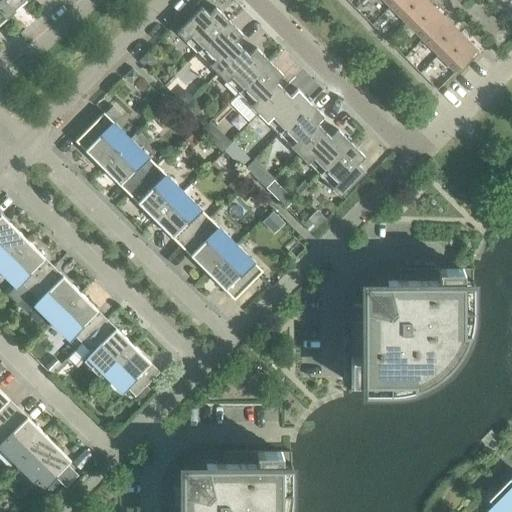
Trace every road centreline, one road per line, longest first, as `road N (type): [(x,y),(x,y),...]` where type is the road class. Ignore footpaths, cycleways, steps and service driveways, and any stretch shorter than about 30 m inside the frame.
road 1 (residential): [(0,345),(114,457),(200,365)]
road 2 (residential): [(227,338),(21,140)]
road 3 (residential): [(0,162),(200,365)]
road 4 (residential): [(227,338),(412,152)]
road 5 (residential): [(412,152),(263,7)]
road 6 (unclassified): [(21,140),(164,0)]
road 7 (residential): [(412,152),(511,52)]
road 8 (unclassified): [(94,0),(0,83)]
